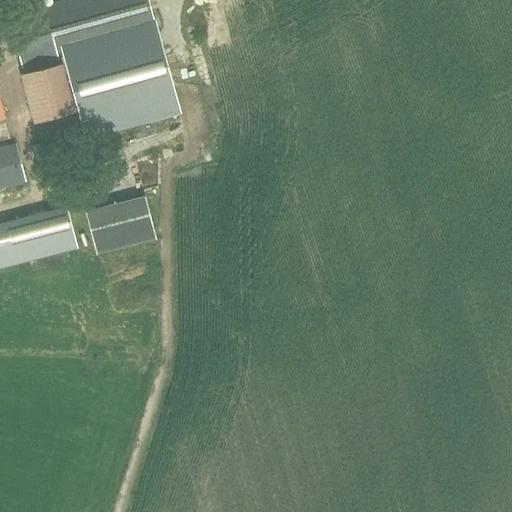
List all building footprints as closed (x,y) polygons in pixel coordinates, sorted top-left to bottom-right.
[(146,0),(64,0),(65,0),(9,15),(23,67),(63,56),(71,87),(72,87),(86,138),(96,135),(95,131),(169,111),(171,121),(176,119),(174,110),(176,109),(146,0)] [(59,63),(22,73),(35,120),(72,110),(59,63)] [(72,110),(35,120),(48,166),(84,156),(72,110)] [(0,188),(25,182),(16,145),(0,148),(0,188)] [(97,253),(158,237),(147,198),(86,213),(97,253)] [(0,266),(77,247),(67,208),(0,225),(0,266)]
